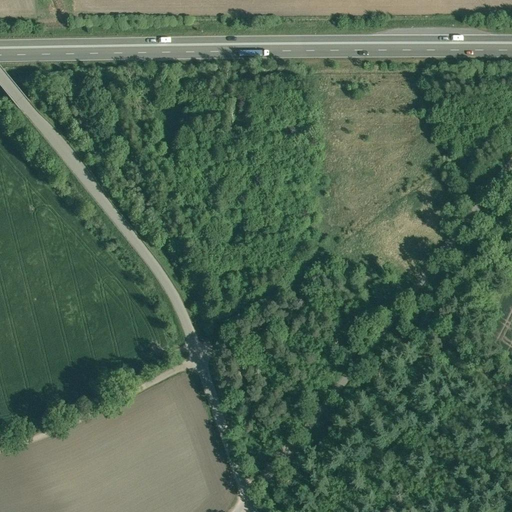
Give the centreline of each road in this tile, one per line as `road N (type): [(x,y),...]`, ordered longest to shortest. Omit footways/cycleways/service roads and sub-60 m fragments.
road 1 (trunk): [(0,52),(511,44)]
road 2 (unclassified): [(245,493),(181,307),(0,76)]
road 3 (unclassified): [(511,162),(368,352),(245,493)]
road 4 (track): [(350,250),(201,355)]
